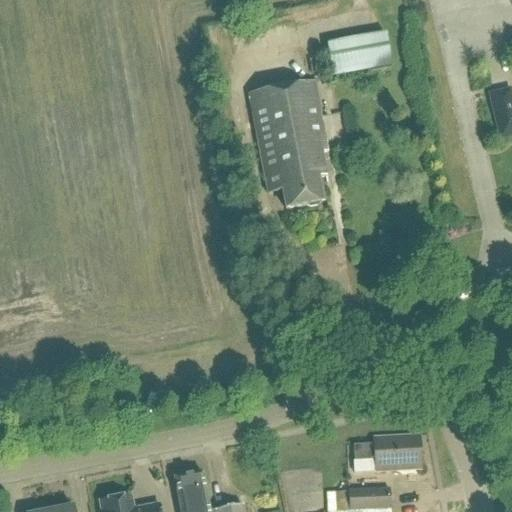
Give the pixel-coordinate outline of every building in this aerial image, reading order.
[(331,80),(390,69),(384,35),(325,46),(331,80)] [(322,206),(317,181),(326,180),(321,156),(326,155),(313,85),(248,97),(267,197),(281,195),(284,213),(322,206)] [(511,107),(509,93),(489,98),(499,141),(511,137),(511,107)] [(448,379),(462,377),(460,368),(447,371),(448,379)] [(421,472),(419,438),(373,441),(373,447),(353,448),(354,464),(374,463),(375,474),(421,472)] [(223,511),(208,511),(201,475),(191,477),(191,475),(182,477),(182,478),(173,480),(178,511),(242,511),(242,509),(223,511)] [(388,490),(347,492),(348,511),(381,511),(389,511),(388,490)] [(134,511),(133,511),(130,499),(99,505),(100,511),(159,511),(159,507),(134,511)]
